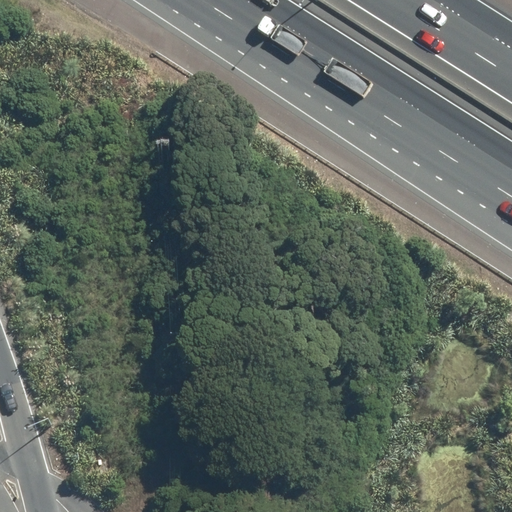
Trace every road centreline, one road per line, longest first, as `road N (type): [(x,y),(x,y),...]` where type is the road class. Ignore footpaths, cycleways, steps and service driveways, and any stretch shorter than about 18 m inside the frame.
road 1 (motorway): [(511,173),(236,0)]
road 2 (motorway): [(393,0),(511,75)]
